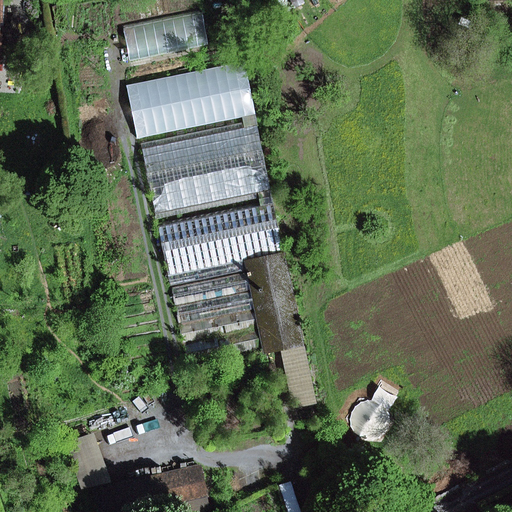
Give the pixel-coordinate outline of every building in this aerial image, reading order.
[(494,6),(495,22),(510,22),(509,6),(494,6)] [(15,33),(9,30),(0,28),(0,55),(11,55),(17,49),(19,41),(15,33)] [(152,42),(69,43),(69,77),(152,76),(152,42)] [(157,227),(170,289),(249,272),(260,330),(298,323),(245,63),(127,87),(138,139),(243,117),(245,127),(140,148),(155,217),(258,196),(260,205),(157,227)] [(264,350),(260,330),(249,272),(170,289),(187,365),(264,350)] [(293,405),(314,400),(298,323),(260,330),(264,350),(265,352),(282,349),(293,405)] [(99,511),(156,511),(156,509),(206,497),(199,467),(95,489),(99,511)] [(286,511),(299,511),(290,483),(278,487),(286,511)] [(156,509),(156,511),(190,511),(209,508),(206,497),(156,509)]
